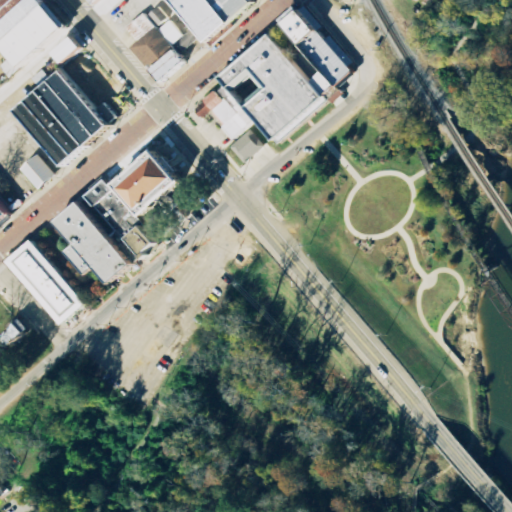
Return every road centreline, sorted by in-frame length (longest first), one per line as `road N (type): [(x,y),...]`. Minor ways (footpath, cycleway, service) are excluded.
road 1 (residential): [(0,401),(238,199)]
road 2 (tertiary): [(356,338),(161,108)]
road 3 (residential): [(0,249),(161,108)]
road 4 (residential): [(368,77),(363,90),(238,199)]
road 5 (residential): [(161,108),(284,0)]
road 6 (tertiary): [(161,108),(66,0)]
